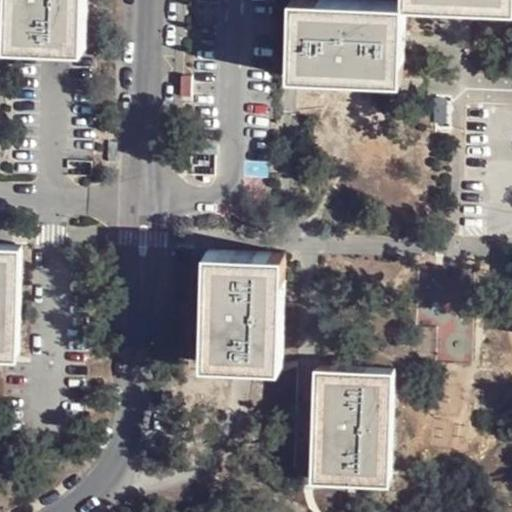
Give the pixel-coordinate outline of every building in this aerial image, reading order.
[(119,37),(120,0),(44,0),(43,35),(119,37)] [(440,0),(327,0),(325,64),(439,68),(440,0)] [(180,78),(180,98),(191,98),(192,78),(180,78)] [(0,353),(37,353),(36,241),(0,241),(0,353)] [(317,358),(321,247),(243,245),(240,356),(317,358)] [(413,476),(415,365),(338,363),(335,474),(413,476)]
